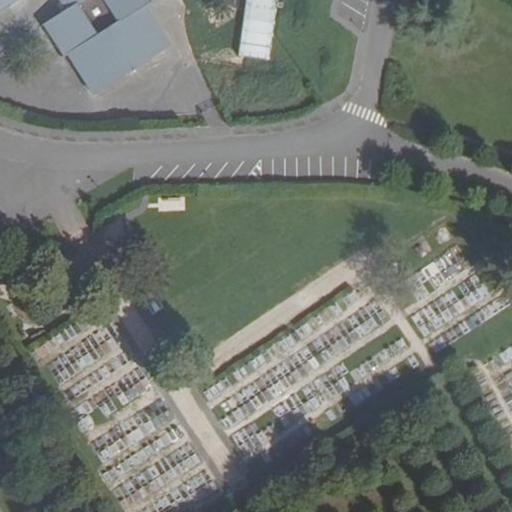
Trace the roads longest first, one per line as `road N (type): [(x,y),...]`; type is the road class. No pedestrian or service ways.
road 1 (residential): [(348,132),(274,149),(150,157),(67,157),(0,145)]
road 2 (residential): [(511,185),(348,132)]
road 3 (residential): [(348,132),(369,84),(385,0)]
